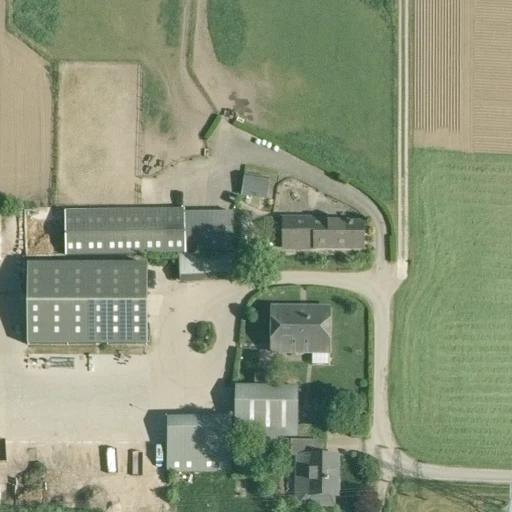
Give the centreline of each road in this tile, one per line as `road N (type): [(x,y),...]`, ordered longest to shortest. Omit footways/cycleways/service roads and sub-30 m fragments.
road 1 (track): [(403,0),(404,267),(382,287)]
road 2 (unknown): [(382,287),(278,278),(185,301)]
